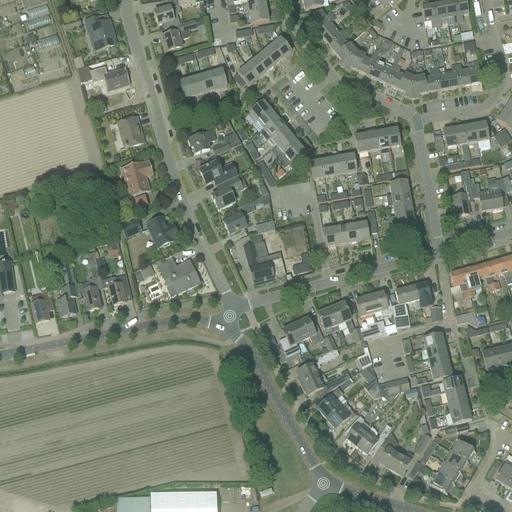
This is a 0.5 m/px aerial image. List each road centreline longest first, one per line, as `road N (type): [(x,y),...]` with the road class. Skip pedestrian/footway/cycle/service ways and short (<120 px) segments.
road 1 (track): [(48,0),(139,328)]
road 2 (residential): [(231,310),(184,214),(124,0)]
road 3 (residential): [(394,507),(400,494),(346,461),(305,421),(245,305)]
road 4 (tertiary): [(0,356),(176,321),(223,329)]
road 5 (residential): [(245,305),(434,254)]
road 6 (residential): [(417,121),(330,76),(292,25),(287,0)]
road 7 (tertiary): [(324,482),(246,348),(223,329)]
road 8 (residential): [(417,121),(487,108),(502,85),(488,0)]
road 9 (residential): [(389,376),(382,341),(451,325),(434,254)]
road 10 (residential): [(434,254),(417,121)]
